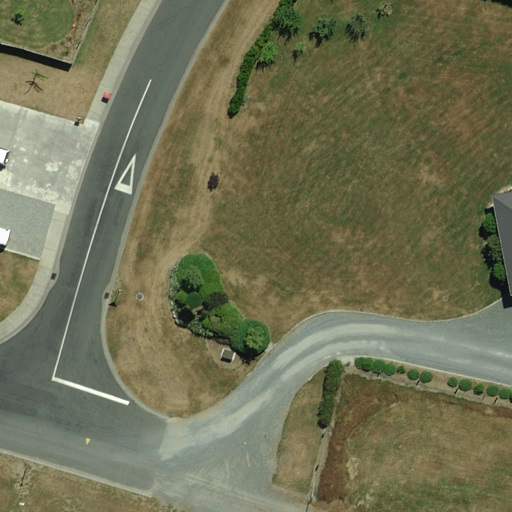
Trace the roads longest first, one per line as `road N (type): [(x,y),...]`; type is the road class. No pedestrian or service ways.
road 1 (residential): [(38,417),(149,79),(195,0)]
road 2 (residential): [(38,417),(161,456)]
road 3 (track): [(161,456),(277,511)]
